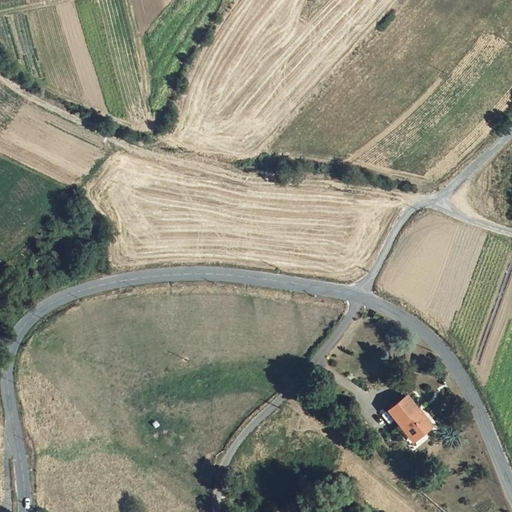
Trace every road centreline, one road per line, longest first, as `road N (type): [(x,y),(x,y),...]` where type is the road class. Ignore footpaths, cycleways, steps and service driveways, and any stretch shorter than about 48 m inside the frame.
road 1 (tertiary): [(364,295),(196,271),(104,282),(52,300),(29,315),(10,347),(26,511)]
road 2 (track): [(418,203),(405,194),(245,180),(146,152),(22,90),(0,69)]
road 3 (unclassified): [(364,295),(318,357),(239,437),(221,473),(217,511)]
road 4 (tertiary): [(511,487),(444,350),(364,295)]
road 5 (unclassified): [(364,295),(408,211),(435,199)]
